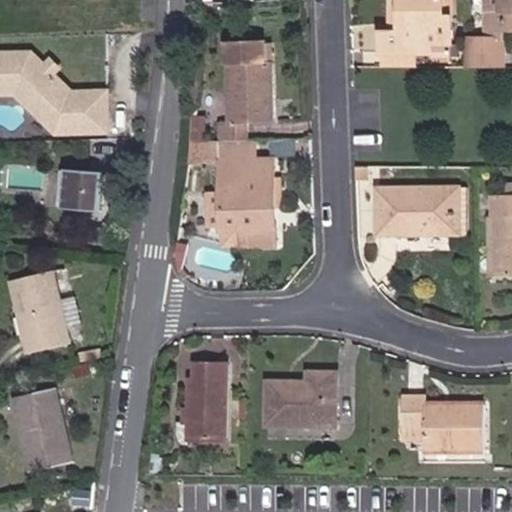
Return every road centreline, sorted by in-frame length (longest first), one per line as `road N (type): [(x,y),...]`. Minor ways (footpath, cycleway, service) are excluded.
road 1 (residential): [(198,0),(155,309)]
road 2 (residential): [(335,0),(342,255)]
road 3 (residential): [(155,309),(126,511)]
road 4 (residential): [(155,309),(303,309),(351,295)]
road 5 (residential): [(351,295),(395,330),(455,349),(511,352)]
